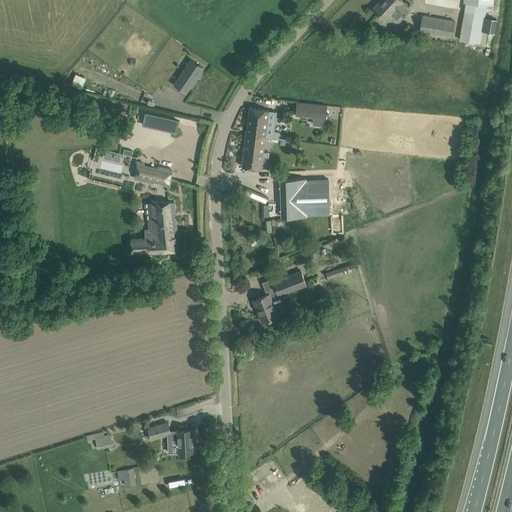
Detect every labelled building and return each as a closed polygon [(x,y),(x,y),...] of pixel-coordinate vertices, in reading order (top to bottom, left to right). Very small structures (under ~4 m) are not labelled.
[(380,2),(374,8),(386,20),(395,10),(403,17),(409,11),(401,4),(402,2),(400,0),(384,0),(381,3),(380,2)] [(469,11),(463,40),(485,44),(487,32),(482,31),(484,17),(485,14),(469,11)] [(423,15),(421,25),(420,31),(452,37),(455,21),(423,15)] [(174,84),(186,92),(203,68),(191,60),(174,84)] [(326,125),(327,105),(297,102),(296,115),(314,117),(314,124),(326,125)] [(250,108),(247,133),(266,135),(269,110),(250,108)] [(171,119),(168,130),(177,132),(180,121),(171,119)] [(266,135),(247,133),(242,166),(261,169),(266,135)] [(144,163),(136,161),(134,168),(136,169),(134,178),(153,182),(154,181),(164,183),(164,185),(169,186),(171,178),(170,178),(171,173),(172,173),(172,170),(158,166),(156,168),(145,165),(144,163)] [(306,179),(281,179),(282,216),(306,216),(306,179)] [(155,220),(155,229),(145,230),(145,237),(131,238),(132,253),(179,250),(176,217),(175,217),(174,212),(175,211),(174,201),(151,200),(154,220),(155,220)] [(344,214),(331,214),(331,233),(344,233),(344,214)] [(346,255),(344,249),(335,252),(338,258),(346,255)] [(357,270),(355,263),(326,273),(328,279),(344,274),(357,270)] [(262,321),(262,322),(278,316),(272,301),(280,298),(279,296),(307,285),(301,270),(273,281),(277,291),(263,296),(254,300),(257,309),(259,308),(260,311),(259,312),(263,321),(262,321)] [(151,439),(171,433),(168,422),(148,428),(151,439)] [(171,433),(169,434),(170,453),(179,452),(194,452),(193,443),(193,441),(193,436),(195,436),(196,436),(195,429),(178,430),(177,430),(170,430),(171,433)] [(113,446),(110,434),(95,438),(98,449),(113,446)] [(125,486),(136,484),(133,467),(122,469),(123,474),(124,479),(125,486)]
